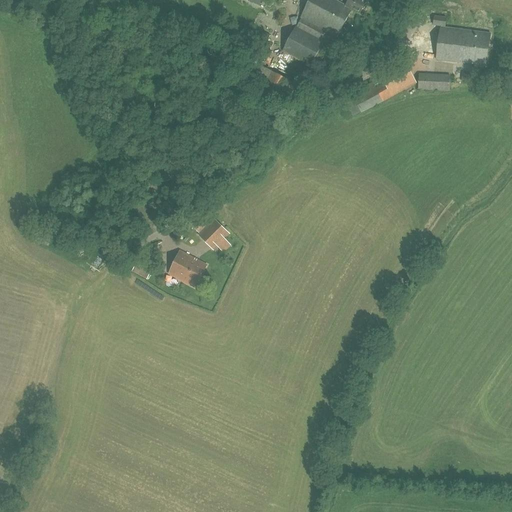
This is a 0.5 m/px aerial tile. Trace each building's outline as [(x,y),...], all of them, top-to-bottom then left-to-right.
[(367,1),(364,0),(349,0),(346,6),(335,0),(311,0),(301,18),(302,19),(326,31),(337,37),(351,10),(352,9),(360,14),(367,1)] [(437,61),(486,67),(491,33),(445,27),(447,18),(434,17),(433,27),(441,28),(437,61)] [(283,51),(312,67),(316,59),(320,60),(321,60),(324,55),(324,53),(320,51),(325,42),(321,40),(326,31),(302,19),(298,27),(297,27),(283,51)] [(263,45),(257,56),(262,59),(268,48),(265,46),(270,35),(260,30),(254,41),(263,45)] [(385,83),(376,88),(383,102),(418,83),(406,61),(380,74),(385,83)] [(251,85),(269,95),(286,104),(297,84),(262,65),(251,85)] [(462,73),(462,81),(475,82),(476,74),(462,73)] [(236,82),(241,84),(245,77),(240,74),(236,82)] [(449,91),(450,83),(453,83),(454,77),(450,76),(419,75),(419,90),(449,91)] [(199,235),(214,250),(230,234),(215,219),(199,235)] [(180,251),(169,274),(195,288),(207,265),(180,251)]
